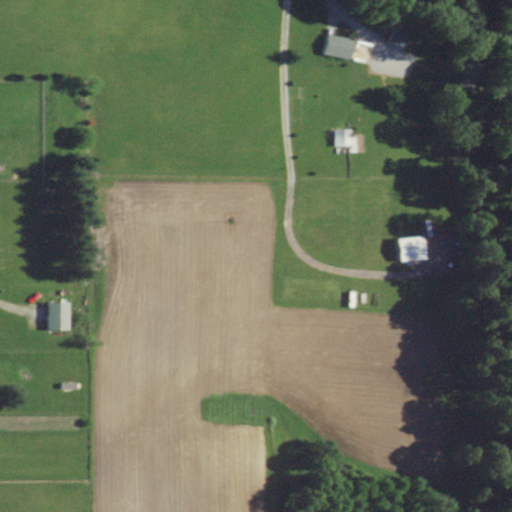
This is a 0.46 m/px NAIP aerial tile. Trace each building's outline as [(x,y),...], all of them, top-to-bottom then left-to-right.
[(397,50),(402,37),(388,31),(382,44),(397,50)] [(319,56),(345,61),(349,40),(323,35),(319,56)] [(464,93),(472,67),(456,62),(448,88),(464,93)] [(352,131),(332,131),(331,147),(351,147),(352,131)] [(393,239),(396,262),(422,259),(419,235),(393,239)] [(66,302),(44,302),(45,330),(66,329),(66,302)]
